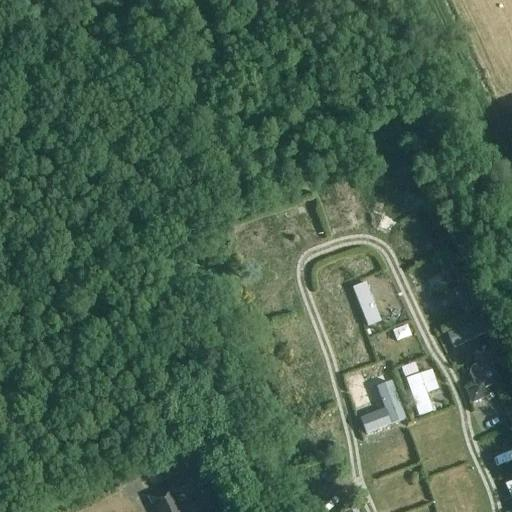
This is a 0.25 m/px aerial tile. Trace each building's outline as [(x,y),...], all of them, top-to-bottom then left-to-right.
[(336,189),(341,210),(354,207),(349,186),(336,189)] [(309,198),(294,203),(298,215),(313,210),(309,198)] [(396,228),(411,252),(431,241),(416,216),(396,228)] [(253,264),(274,254),(259,225),(239,236),(253,264)] [(276,226),(277,243),(295,242),(294,225),(276,226)] [(413,267),(416,283),(436,278),(433,263),(413,267)] [(244,280),(246,289),(254,288),(251,278),(244,280)] [(421,303),(425,320),(451,314),(447,297),(421,303)] [(371,317),(391,310),(388,301),(368,307),(371,317)] [(285,345),(278,324),(256,331),(263,352),(285,345)] [(465,324),(445,330),(449,340),(468,334),(465,324)] [(498,364),(493,350),(473,358),(476,365),(470,368),(467,375),(472,385),(484,390),(500,382),(493,366),(498,364)] [(478,408),(483,423),(500,418),(495,403),(478,408)] [(363,450),(367,469),(387,465),(383,446),(363,450)] [(169,488),(175,499),(211,482),(197,453),(161,470),(169,488)] [(180,511),(175,499),(169,488),(148,498),(154,511),(180,511)]
